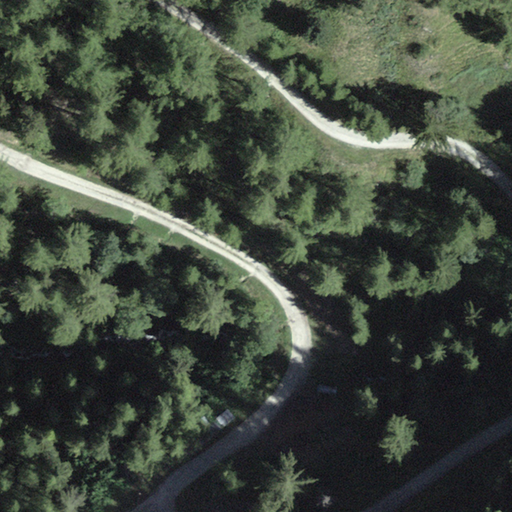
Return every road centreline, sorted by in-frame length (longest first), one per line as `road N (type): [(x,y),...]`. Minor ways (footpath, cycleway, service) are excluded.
road 1 (track): [(139,511),(248,429),(289,387),(301,325),(272,278),(212,243),(80,184),(0,160)]
road 2 (track): [(511,186),(496,166),(435,140),(354,139),(306,113),(243,54),(140,0)]
road 3 (track): [(373,511),(511,420)]
